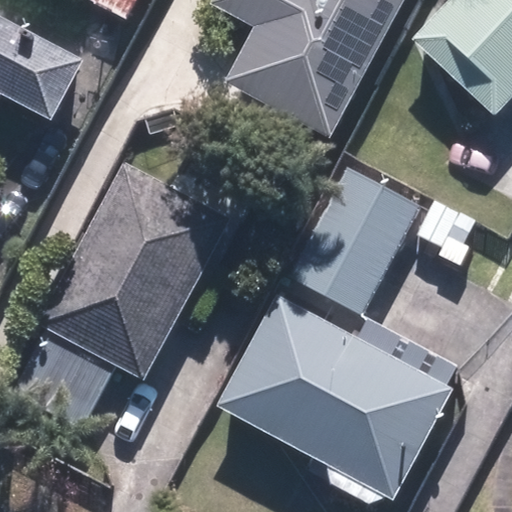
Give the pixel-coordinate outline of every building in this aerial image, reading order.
[(81,0),(127,26),(141,0),(81,0)] [(330,140),(404,0),(222,0),(217,10),(254,29),(225,84),(330,140)] [(511,0),(453,0),(413,43),(493,117),(511,96),(511,0)] [(81,67),(0,24),(0,93),(53,121),(81,67)] [(143,383),(227,222),(122,168),(39,328),(46,332),(15,392),(83,427),(114,367),(143,383)] [(362,312),(418,210),(350,174),(295,276),(362,312)] [(453,213),(438,243),(485,267),(500,237),(453,213)] [(276,299),(217,406),(391,500),(449,392),(276,299)]
